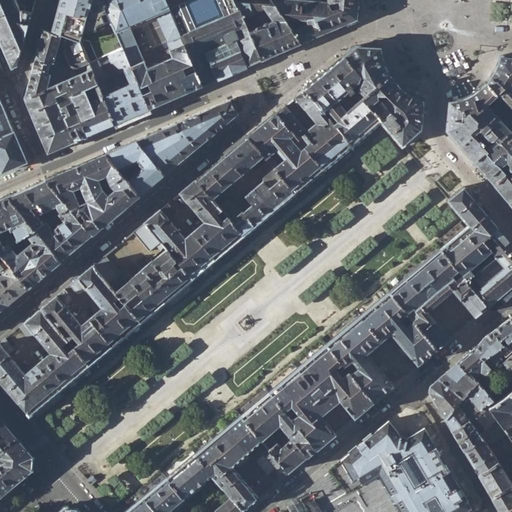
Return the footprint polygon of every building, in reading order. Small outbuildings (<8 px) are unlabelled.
[(17,65),(31,12),(20,9),(16,0),(0,0),(0,42),(11,68),(17,65)] [(31,12),(34,0),(16,0),(20,9),(31,12)] [(60,0),(52,32),(62,34),(66,35),(81,40),(88,63),(89,66),(98,62),(108,58),(124,51),(114,29),(105,6),(106,0),(60,0)] [(153,13),(169,6),(166,0),(106,0),(105,6),(110,19),(114,29),(126,24),(128,24),(153,13)] [(225,76),(260,61),(243,21),(252,17),(251,6),(237,5),(235,5),(232,0),(183,0),(169,6),(202,86),(215,80),(225,76)] [(261,0),(251,6),(273,7),(299,44),(357,19),(358,0),(261,0)] [(185,47),(169,6),(153,13),(166,43),(170,53),(185,47)] [(260,61),(299,44),(273,7),(251,6),(252,17),(243,21),(260,61)] [(126,24),(114,29),(124,51),(131,69),(144,64),(140,54),(128,24),(126,24)] [(24,99),(52,83),(52,75),(50,75),(50,73),(49,72),(49,67),(51,63),(55,61),(62,34),(52,32),(43,30),(24,99)] [(81,40),(66,35),(65,38),(66,41),(68,44),(65,46),(65,48),(65,51),(63,53),(60,57),(62,61),(65,63),(68,62),(69,65),(71,64),(72,66),(74,66),(80,63),(81,66),(85,65),(88,63),(81,40)] [(473,57),(470,45),(441,54),(446,72),(469,65),(467,59),(473,57)] [(353,48),(304,89),(318,106),(322,111),(326,108),(334,118),(330,121),(351,145),(379,121),(360,98),(344,110),(335,100),(358,80),(361,76),(363,77),(361,82),(351,90),(358,89),(362,95),(390,75),(386,67),(385,65),(384,63),(383,62),(383,61),(383,60),(383,59),(382,56),(380,47),(355,46),(353,48)] [(148,109),(202,86),(185,47),(170,53),(172,56),(146,67),(144,64),(131,69),(148,109)] [(131,69),(124,51),(108,58),(110,63),(115,69),(119,74),(131,69)] [(490,75),(483,84),(494,97),(496,96),(498,93),(511,107),(511,92),(510,90),(511,86),(511,56),(499,56),(495,67),(490,75)] [(96,84),(103,81),(105,80),(98,62),(89,66),(89,67),(96,84)] [(24,99),(48,152),(113,124),(96,84),(89,67),(86,69),(52,83),(24,99)] [(113,124),(148,109),(131,69),(119,74),(124,85),(107,93),(103,81),(96,84),(113,124)] [(390,75),(362,95),(360,98),(379,121),(385,127),(401,146),(421,130),(422,99),(421,98),(420,98),(418,97),(416,97),(415,97),(414,97),(414,96),(412,95),(411,95),(409,94),(406,92),(404,90),(403,89),(400,87),(399,85),(397,84),(396,82),(394,79),(390,75)] [(469,157),(474,162),(485,152),(470,135),(479,128),(489,140),(494,136),(499,141),(510,131),(486,104),(488,102),(492,99),(494,97),(483,84),(481,86),(479,89),(469,95),(457,100),(449,102),(446,131),(468,158),(469,157)] [(284,105),(275,113),(293,135),(297,140),(301,137),(306,143),(303,146),(322,169),(351,145),(330,121),(326,116),(323,118),(315,108),(318,106),(304,89),(295,96),(300,102),(316,122),(306,131),(284,105)] [(0,170),(1,172),(28,161),(0,97),(0,170)] [(236,97),(176,123),(195,148),(242,109),(236,97)] [(318,106),(315,108),(323,118),(326,116),(322,111),(318,106)] [(275,113),(247,136),(263,156),(266,159),(270,155),(276,151),(284,160),(278,165),(274,169),(293,193),(322,169),(303,146),(300,149),(289,137),(293,135),(275,113)] [(176,123),(136,140),(163,175),(195,148),(176,123)] [(489,140),(479,128),(470,135),(485,152),(493,145),(489,140)] [(474,162),(493,185),(505,176),(499,169),(505,164),(507,166),(506,170),(508,173),(511,170),(511,169),(511,132),(510,131),(499,141),(508,151),(494,163),(485,152),(474,162)] [(247,136),(195,179),(211,199),(263,156),(247,136)] [(499,141),(494,136),(489,140),(493,145),(499,141)] [(136,140),(105,153),(139,195),(163,175),(136,140)] [(485,152),(494,163),(508,151),(499,141),(493,145),(485,152)] [(105,153),(45,178),(68,206),(92,235),(139,195),(105,153)] [(274,169),(278,165),(276,162),(278,160),(274,156),(272,157),(270,155),(266,159),(268,162),(274,169)] [(242,236),(293,193),(274,169),(268,162),(254,172),(260,180),(259,183),(242,198),(249,207),(241,214),(228,198),(218,206),(242,236)] [(493,185),(508,202),(511,198),(511,169),(511,170),(511,171),(511,177),(511,178),(506,178),(505,176),(493,185)] [(45,178),(7,195),(34,228),(42,223),(40,220),(39,220),(36,215),(35,216),(35,212),(55,205),(57,210),(58,213),(68,206),(45,178)] [(185,239),(169,220),(160,209),(143,223),(161,244),(166,250),(172,256),(178,251),(185,259),(178,264),(191,279),(215,259),(242,236),(218,206),(211,199),(195,179),(180,192),(205,223),(185,239)] [(435,241),(440,247),(459,270),(464,276),(466,278),(472,273),(472,272),(469,268),(491,250),(481,240),(497,227),(464,186),(447,200),(462,218),(435,241)] [(7,195),(0,198),(0,250),(3,248),(0,240),(0,228),(7,225),(9,229),(13,227),(18,239),(23,236),(25,234),(34,228),(7,195)] [(160,209),(169,220),(176,214),(167,203),(160,209)] [(60,261),(92,235),(68,206),(58,213),(57,214),(61,220),(65,220),(65,223),(62,222),(58,225),(55,225),(55,228),(52,230),(52,233),(49,233),(49,229),(46,225),(44,222),(42,223),(34,228),(60,261)] [(58,213),(57,210),(40,220),(42,223),(44,222),(46,220),(57,214),(58,213)] [(161,244),(143,223),(133,231),(151,253),(161,244)] [(511,244),(497,227),(481,240),(491,250),(494,254),(484,261),(490,268),(479,276),(474,270),(472,272),(472,273),(466,278),(487,303),(511,282),(511,244)] [(28,288),(60,261),(34,228),(25,234),(27,237),(31,243),(18,253),(15,252),(9,244),(3,248),(0,250),(0,255),(8,264),(10,267),(28,288)] [(440,247),(389,290),(406,310),(413,303),(415,306),(414,314),(412,316),(414,320),(436,347),(448,337),(427,309),(453,289),(474,315),(487,303),(466,278),(464,276),(458,282),(453,275),(459,270),(440,247)] [(178,264),(172,256),(166,250),(114,292),(117,297),(121,301),(139,322),(191,279),(178,264)] [(92,266),(109,287),(120,278),(102,257),(92,266)] [(10,267),(8,264),(0,270),(0,273),(1,275),(10,267)] [(102,307),(91,316),(80,325),(64,305),(71,300),(71,296),(64,288),(40,309),(67,341),(72,337),(76,342),(71,346),(87,366),(113,344),(139,322),(121,301),(116,305),(112,301),(117,297),(114,292),(109,287),(92,266),(69,285),(76,293),(78,293),(85,288),(102,307)] [(0,311),(28,288),(10,267),(1,275),(0,276),(0,311)] [(389,290),(326,343),(342,362),(345,365),(351,359),(358,367),(351,373),(374,399),(392,384),(371,358),(396,337),(417,363),(436,347),(414,320),(406,326),(399,317),(406,311),(406,310),(389,290)] [(0,380),(29,414),(58,390),(87,366),(71,346),(66,350),(62,345),(67,341),(40,309),(24,322),(34,334),(50,353),(36,364),(25,374),(9,354),(0,343),(0,380)] [(474,347),(473,348),(482,361),(493,353),(500,348),(496,343),(500,340),(504,345),(511,338),(511,315),(482,338),(475,348),(474,347)] [(29,338),(34,334),(24,322),(19,326),(29,338)] [(511,338),(504,345),(500,348),(493,353),(482,361),(487,367),(497,359),(495,356),(500,353),(502,356),(511,350),(511,351),(511,338)] [(4,339),(0,342),(0,343),(9,354),(14,350),(4,339)] [(326,343),(269,391),(285,410),(292,403),(300,412),(292,418),(317,448),(336,432),(321,414),(340,398),(355,416),(374,399),(351,373),(350,371),(343,377),(336,368),(342,362),(326,343)] [(473,348),(455,363),(469,376),(476,371),(479,375),(486,368),(487,367),(482,361),(473,348)] [(511,351),(511,350),(502,356),(500,358),(511,372),(511,351)] [(428,391),(444,418),(460,401),(470,418),(481,410),(482,409),(480,405),(483,403),(490,398),(478,383),(473,379),(469,376),(455,363),(429,385),(428,391)] [(473,379),(478,383),(490,398),(493,402),(506,393),(486,368),(479,375),(473,379)] [(511,413),(510,410),(511,408),(511,388),(506,393),(493,402),(486,407),(496,420),(497,419),(507,434),(511,441),(511,413)] [(269,391),(240,415),(269,448),(277,442),(269,432),(279,423),(287,433),(288,432),(291,436),(308,455),(317,448),(292,418),(288,414),(284,417),(280,413),(285,410),(269,391)] [(423,426),(435,419),(425,401),(402,414),(412,432),(423,426)] [(444,418),(452,430),(470,418),(460,401),(444,418)] [(470,418),(479,432),(491,424),(481,410),(470,418)] [(222,486),(231,498),(243,510),(256,499),(258,497),(231,464),(248,450),(275,483),(288,472),(269,448),(240,415),(195,453),(212,474),(222,486)] [(32,455),(0,417),(0,496),(32,470),(32,455)] [(452,430),(464,450),(482,438),(479,432),(470,418),(452,430)] [(364,441),(381,473),(400,511),(462,511),(471,507),(464,496),(423,427),(410,435),(411,436),(408,437),(407,439),(402,438),(397,437),(398,435),(396,432),(397,431),(390,419),(364,441)] [(487,446),(507,434),(497,419),(496,420),(491,424),(479,432),(482,438),(487,446)] [(288,472),(308,455),(291,436),(280,446),(277,442),(269,448),(288,472)] [(464,450),(478,474),(497,463),(487,446),(482,438),(464,450)] [(61,452),(67,447),(63,442),(57,447),(61,452)] [(183,498),(212,474),(195,453),(166,477),(183,498)] [(478,474),(491,497),(511,485),(497,463),(478,474)] [(91,475),(86,480),(90,485),(90,484),(95,480),(91,475)] [(165,511),(172,506),(176,511),(195,511),(193,510),(183,498),(166,477),(124,511),(165,511)] [(491,497),(500,511),(501,511),(511,505),(511,487),(511,485),(491,497)] [(293,511),(323,511),(316,499),(309,503),(312,508),(308,511),(307,509),(307,506),(300,494),(288,504),(293,511)] [(213,511),(240,511),(243,510),(231,498),(213,511)]
